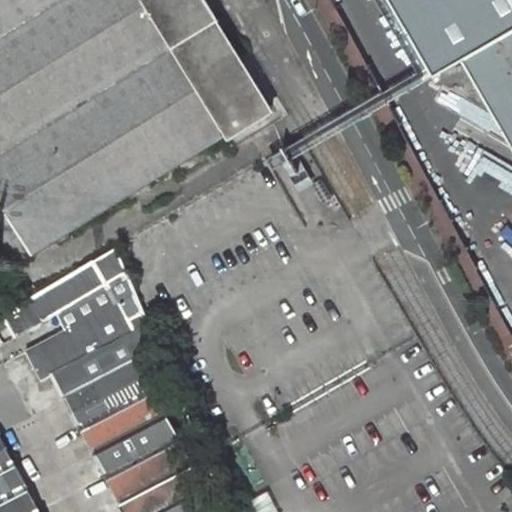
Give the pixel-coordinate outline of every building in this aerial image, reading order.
[(0,0),(0,157),(17,147),(69,231),(221,132),(225,139),(273,109),(205,0),(0,0)] [(511,0),(389,0),(425,63),(441,69),(461,58),(491,112),(511,124),(511,136),(508,143),(511,145),(511,0)] [(69,231),(17,147),(0,157),(0,205),(31,256),(69,231)] [(58,308),(69,326),(30,348),(45,374),(154,328),(150,318),(138,288),(135,289),(116,244),(32,294),(0,312),(0,326),(8,321),(16,334),(58,308)] [(73,393),(144,364),(164,354),(154,328),(45,374),(59,398),(73,393)] [(8,360),(36,411),(59,398),(45,374),(30,348),(8,360)] [(73,393),(130,511),(221,511),(144,364),(73,393)] [(45,511),(3,429),(0,431),(0,511),(45,511)]
